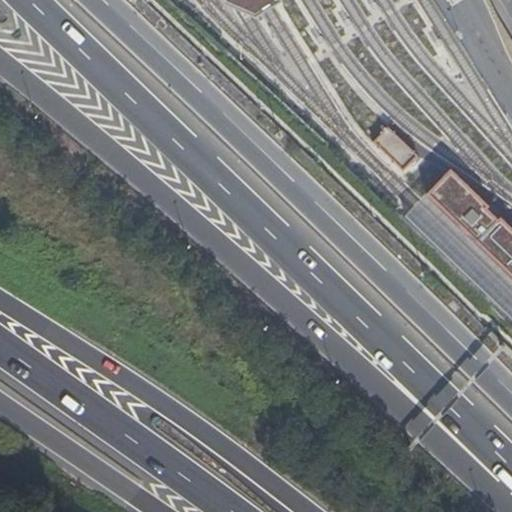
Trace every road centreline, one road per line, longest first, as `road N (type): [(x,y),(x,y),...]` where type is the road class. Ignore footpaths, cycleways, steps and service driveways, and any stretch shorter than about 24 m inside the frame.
road 1 (motorway): [(511,471),(21,0)]
road 2 (motorway): [(511,505),(0,73)]
road 3 (motorway): [(511,407),(88,0)]
road 4 (motorway): [(0,306),(190,429),(298,511)]
road 5 (motorway): [(0,345),(229,511)]
road 6 (motorway): [(0,411),(152,511)]
